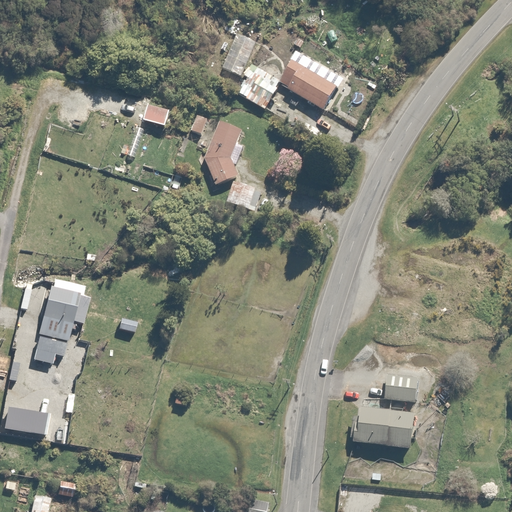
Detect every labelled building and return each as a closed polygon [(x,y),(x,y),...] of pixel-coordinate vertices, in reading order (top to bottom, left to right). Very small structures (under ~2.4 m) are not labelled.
[(341,89),(295,62),(281,86),(327,113),(341,89)] [(279,84),(249,69),(236,95),(283,119),(291,102),(274,94),(279,84)] [(174,112),(150,106),(145,124),(169,130),(174,112)] [(211,123),(194,116),(188,131),(205,138),(211,123)] [(246,135),(221,123),(206,160),(217,187),(242,179),(236,167),(240,167),(246,150),(240,146),(246,135)] [(86,290),(52,281),(34,352),(66,360),(75,324),(83,326),(89,302),(83,300),(86,290)] [(140,326),(121,320),(117,331),(136,337),(140,326)] [(374,321),(366,353),(440,371),(449,331),(424,325),(422,333),(374,321)] [(381,390),(381,415),(409,416),(410,391),(381,390)] [(77,486),(60,482),(57,497),(75,501),(77,486)] [(21,511),(51,511),(54,502),(35,498),(31,511),(21,511)] [(268,511),(271,503),(252,499),(249,511),(268,511)]
